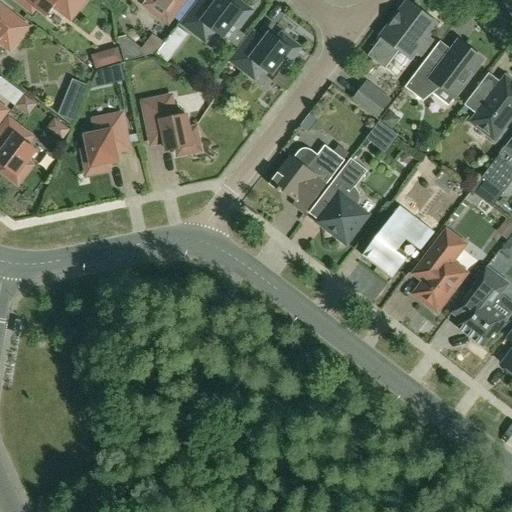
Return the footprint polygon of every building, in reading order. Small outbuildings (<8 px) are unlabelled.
[(84,0),(16,0),(32,11),(35,7),(47,16),(54,6),(70,19),(84,0)] [(120,0),(101,0),(101,1),(113,10),(120,0)] [(134,0),(150,12),(152,8),(168,20),(183,0),(134,0)] [(250,11),(235,0),(231,0),(230,3),(225,0),(218,0),(215,5),(208,0),(202,0),(184,24),(206,41),(214,30),(223,38),(232,26),(237,29),(250,11)] [(436,24),(408,2),(381,37),(382,38),(368,56),(385,69),(399,51),(410,59),(415,52),(422,58),(434,42),(427,37),(436,24)] [(26,27),(0,7),(0,42),(10,49),(26,27)] [(182,44),(188,36),(177,28),(171,35),(182,44)] [(285,66),(299,49),(282,36),(278,40),(270,34),(264,42),(253,34),(232,61),(254,78),(262,68),(272,75),(281,63),(285,66)] [(155,37),(144,54),(156,62),(167,45),(155,37)] [(143,57),(141,49),(127,38),(119,39),(124,61),(143,57)] [(455,98),(484,60),(458,41),(443,61),(432,52),(405,88),(423,102),(433,94),(448,105),(454,98),(455,98)] [(122,62),(118,48),(110,51),(106,58),(109,66),(122,62)] [(495,141),(511,118),(511,81),(505,76),(500,83),(488,74),(464,105),(476,115),(470,123),(495,141)] [(390,101),(366,83),(354,99),(378,117),(390,101)] [(14,107),(23,95),(12,86),(3,98),(14,107)] [(29,116),(37,105),(24,96),(16,106),(29,116)] [(170,97),(143,103),(152,144),(165,141),(167,151),(177,149),(178,155),(200,151),(195,129),(189,130),(186,115),(175,118),(170,97)] [(72,128),(81,105),(66,99),(59,116),(72,128)] [(121,115),(94,121),(97,134),(85,136),(88,151),(83,152),(87,174),(108,169),(107,164),(118,162),(115,152),(128,149),(121,115)] [(9,121),(0,132),(0,149),(2,151),(0,154),(0,162),(4,166),(1,171),(18,184),(31,166),(27,162),(36,150),(26,143),(31,138),(9,121)] [(511,138),(482,178),(503,194),(511,181),(511,138)] [(427,152),(429,143),(417,141),(415,150),(427,152)] [(307,210),(345,161),(325,146),(317,155),(312,151),(308,149),(305,149),(301,150),(298,152),(294,158),(291,156),(278,173),(276,171),(267,183),(280,193),(281,190),(307,210)] [(357,190),(355,188),(367,171),(351,159),(318,202),(328,209),(329,218),(324,226),(346,243),(364,219),(354,212),(358,206),(359,203),(360,200),(360,196),(359,193),(357,190)] [(463,203),(471,192),(461,184),(453,195),(463,203)] [(407,259),(397,251),(406,239),(421,250),(434,232),(400,207),(363,256),(392,279),(407,259)] [(507,240),(511,233),(511,225),(505,220),(497,232),(507,240)] [(437,312),(467,274),(452,262),(465,245),(446,231),(413,274),(423,282),(413,295),(437,312)] [(511,235),(500,251),(511,259),(511,257),(511,235)] [(496,335),(508,320),(492,307),(509,284),(486,267),(478,278),(451,313),(461,321),(457,326),(456,327),(483,348),(484,347),(494,333),(496,335)] [(511,332),(507,338),(511,341),(511,352),(502,365),(511,372),(511,332)]
